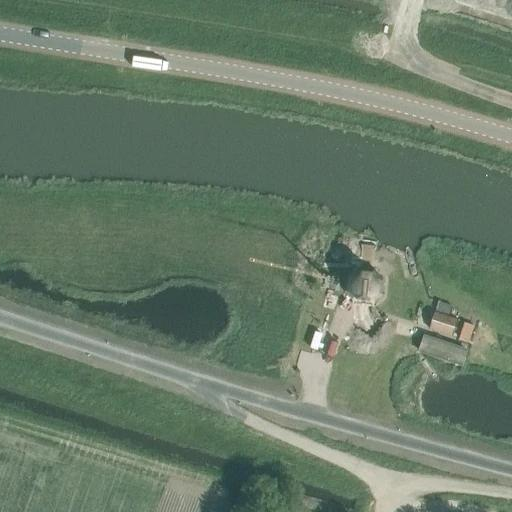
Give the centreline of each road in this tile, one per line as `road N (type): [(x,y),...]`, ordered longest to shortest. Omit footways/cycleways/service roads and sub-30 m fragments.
road 1 (unclassified): [(0,317),(511,470)]
road 2 (secondary): [(511,138),(306,86),(0,36)]
road 3 (track): [(400,53),(75,0)]
road 4 (track): [(400,53),(511,100)]
